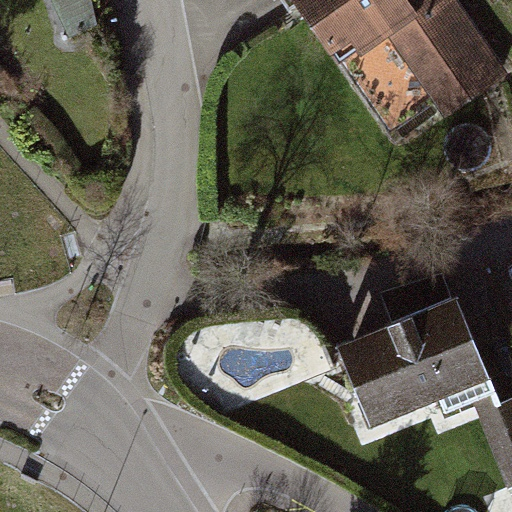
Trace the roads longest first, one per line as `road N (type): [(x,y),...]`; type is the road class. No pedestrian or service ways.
road 1 (residential): [(146,294),(374,290),(511,216)]
road 2 (residential): [(161,0),(180,170),(146,294)]
road 3 (residential): [(152,488),(231,463),(313,490),(340,511)]
road 4 (residential): [(146,294),(85,421)]
